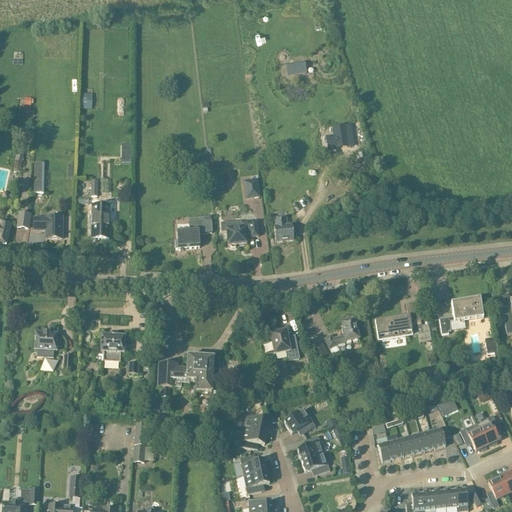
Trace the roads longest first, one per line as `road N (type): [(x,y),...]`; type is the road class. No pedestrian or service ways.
road 1 (secondary): [(511,251),(232,289),(0,279)]
road 2 (residential): [(511,455),(467,476),(396,478),(361,511)]
